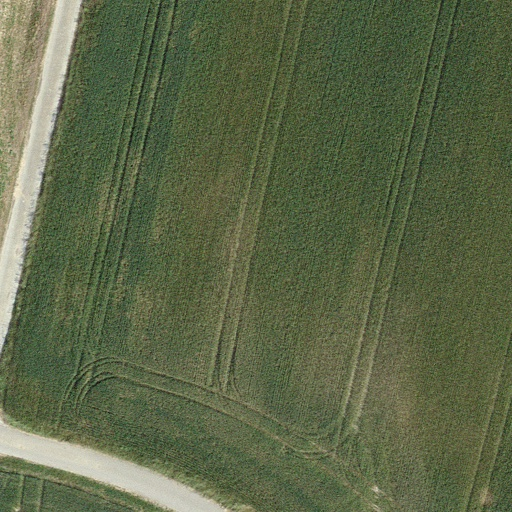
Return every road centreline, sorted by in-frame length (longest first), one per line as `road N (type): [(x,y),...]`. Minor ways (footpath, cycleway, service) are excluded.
road 1 (track): [(60,0),(0,255)]
road 2 (track): [(196,511),(169,492),(0,443)]
